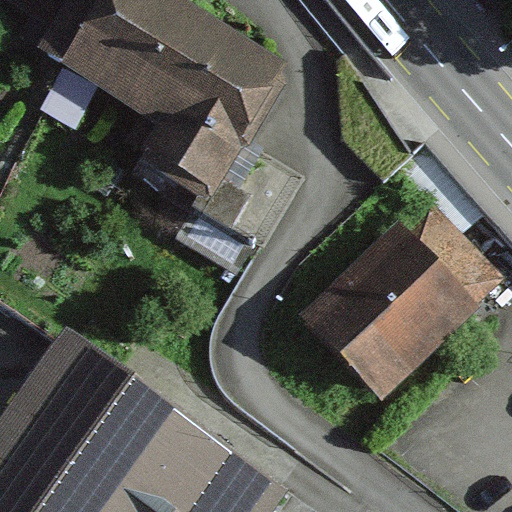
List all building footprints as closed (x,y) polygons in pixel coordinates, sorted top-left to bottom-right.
[(78,0),(0,0),(61,33),(78,0)] [(119,0),(75,75),(135,111),(190,18),(159,0),(119,0)] [(190,18),(135,111),(167,129),(148,161),(207,196),(281,72),(190,18)] [(68,78),(51,115),(75,125),(92,89),(68,78)] [(511,293),(431,215),(310,339),(390,418),(511,293)] [(285,511),(296,498),(87,350),(0,471),(0,511),(285,511)]
